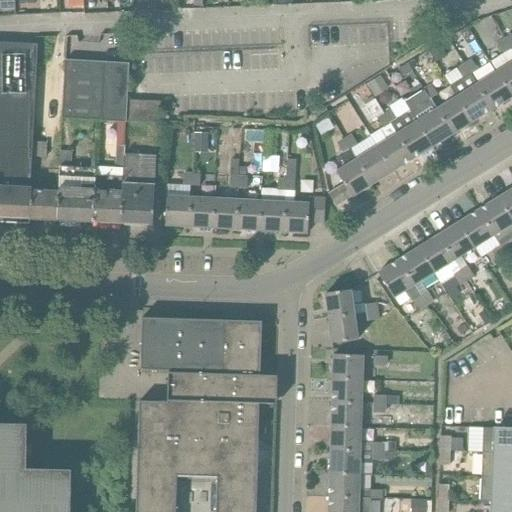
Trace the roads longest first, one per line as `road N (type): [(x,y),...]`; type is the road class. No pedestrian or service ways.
road 1 (residential): [(511,1),(0,24)]
road 2 (residential): [(0,283),(240,292),(290,281)]
road 3 (residential): [(290,281),(511,146)]
road 4 (residential): [(283,511),(290,281)]
